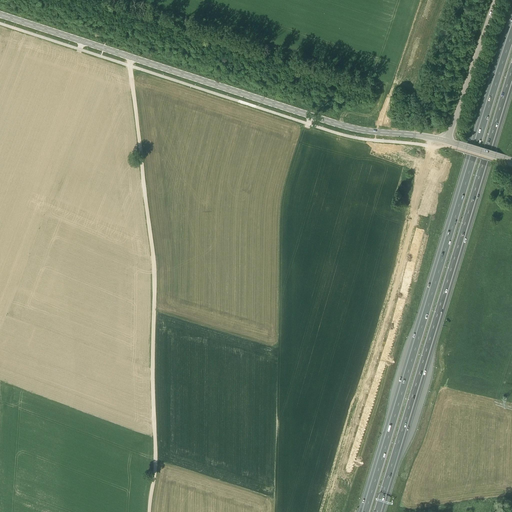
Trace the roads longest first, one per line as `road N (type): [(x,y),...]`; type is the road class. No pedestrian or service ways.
road 1 (motorway): [(511,28),(363,511)]
road 2 (motorway): [(378,511),(511,75)]
road 3 (track): [(130,65),(155,291),(149,511)]
road 4 (tertiary): [(379,138),(0,14)]
road 5 (tertiary): [(379,138),(425,0)]
road 6 (tertiary): [(511,180),(379,138)]
